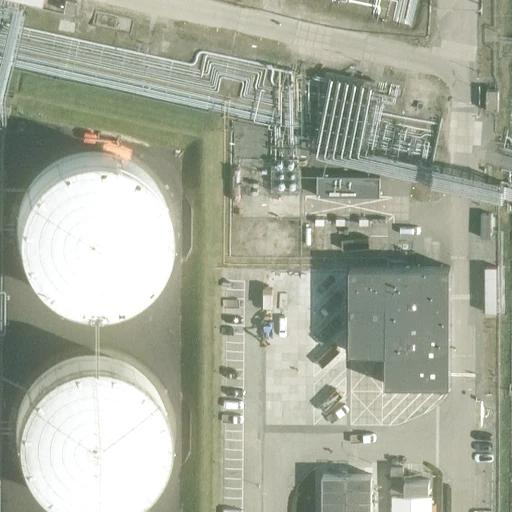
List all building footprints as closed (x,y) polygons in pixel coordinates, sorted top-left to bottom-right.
[(486,111),(498,111),(499,90),(487,90),(486,111)] [(101,304),(106,303),(110,302),(115,301),(119,299),(125,297),(129,295),(133,293),(138,289),(142,286),(145,284),(148,280),(151,277),(155,272),(157,268),(160,264),(163,259),(164,254),(166,250),(167,246),(167,244),(168,240),(169,235),(169,231),(169,229),(169,224),(169,220),(168,215),(167,211),(167,209),(165,205),(164,200),(162,196),(160,192),(158,189),(156,185),(153,181),(150,178),(146,173),(143,170),(139,167),(136,165),(132,162),(126,159),(122,157),(118,156),(112,154),(107,153),(103,152),(98,152),(94,152),(90,152),(85,152),(81,153),(77,153),(72,155),(68,156),(62,158),(58,160),(52,163),(49,166),(45,169),(40,173),(37,176),(34,179),(31,183),(29,187),(27,190),(25,194),(23,198),(21,202),(20,204),(19,209),(18,213),(17,217),(17,219),(17,224),(17,228),(17,233),(17,235),(18,239),(18,244),(20,250),(21,254),(23,258),(24,260),(26,264),(29,270),(32,273),(35,277),(38,280),(39,282),(42,285),(47,289),(51,292),(57,295),(61,297),(65,299),(71,301),(75,302),(82,303),(86,304),(90,304),(97,304),(101,304)] [(380,196),(380,176),(317,175),(317,195),(380,196)] [(491,237),(491,213),(481,213),(481,237),(491,237)] [(450,384),(450,266),(350,266),(349,352),(385,352),(385,384),(450,384)] [(496,314),(496,290),(486,290),(486,314),(496,314)] [(247,303),(248,388),(297,387),(296,302),(247,303)] [(127,364),(121,362),(116,360),(112,358),(107,357),(101,356),(96,356),(90,356),(85,356),(79,357),(72,358),(68,359),(62,361),(58,363),(52,366),(49,369),(43,373),(40,376),(37,379),(32,384),(30,387),(26,393),(25,395),(23,398),(21,402),(20,405),(19,409),(18,413),(17,417),(16,424),(16,428),(15,430),(15,435),(16,441),(17,446),(17,448),(18,452),(20,456),(21,460),(23,464),(25,468),(27,472),(31,478),(34,481),(37,484),(40,487),(43,490),(47,493),(50,495),(54,498),(60,501),(64,502),(68,504),(73,505),(77,506),(81,507),(86,507),(92,507),(99,507),(105,506),(110,505),(114,504),(118,502),(122,501),(126,499),(130,497),(134,494),(137,492),(142,487),(146,484),(149,481),(151,478),(154,474),(156,470),(159,465),(161,461),(163,457),(165,450),(166,446),(166,442),(167,437),(167,433),(167,428),(167,426),(166,422),(166,417),(165,413),(164,409),(162,405),(161,401),(159,397),(157,393),(153,387),(150,384),(147,380),(144,377),(141,374),(138,371),(134,369),(130,366),(127,364)] [(407,491),(432,491),(432,478),(407,477),(407,491)] [(390,511),(430,511),(431,498),(391,498),(390,511)]
